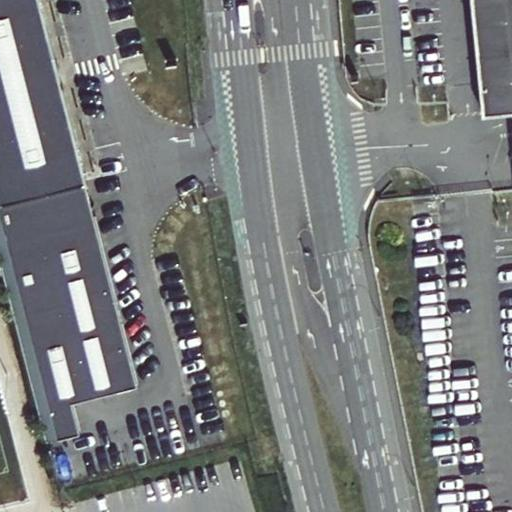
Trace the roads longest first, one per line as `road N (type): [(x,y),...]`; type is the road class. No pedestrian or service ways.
road 1 (primary): [(230,0),(259,239),(324,511)]
road 2 (primary): [(385,511),(326,200),(303,0)]
road 3 (unknown): [(478,146),(466,0)]
